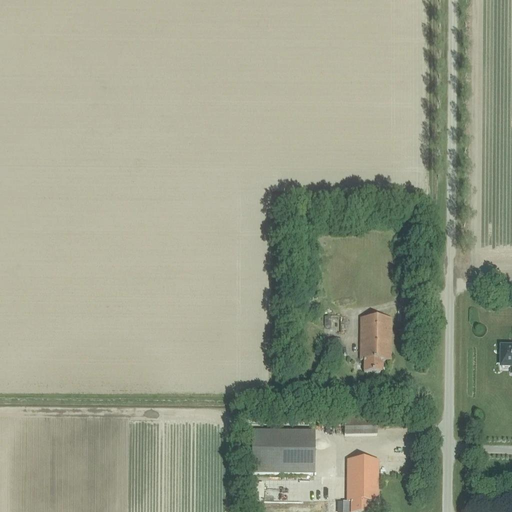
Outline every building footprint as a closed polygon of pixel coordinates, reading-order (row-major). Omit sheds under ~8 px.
[(390,361),(391,320),(361,319),(360,361),(363,361),(363,373),(382,373),(382,361),(390,361)] [(341,357),(341,340),(321,340),(321,357),(341,357)] [(511,349),(502,349),(502,368),(511,368),(511,373),(511,349)] [(511,396),(499,397),(500,421),(511,420),(511,396)] [(344,437),(376,436),(376,411),(343,411),(344,437)] [(252,434),(252,475),(312,475),(312,434),(252,434)] [(347,461),(347,462),(347,504),(350,504),(350,511),(369,511),(369,503),(377,503),(377,462),(378,462),(378,461),(347,461)]
